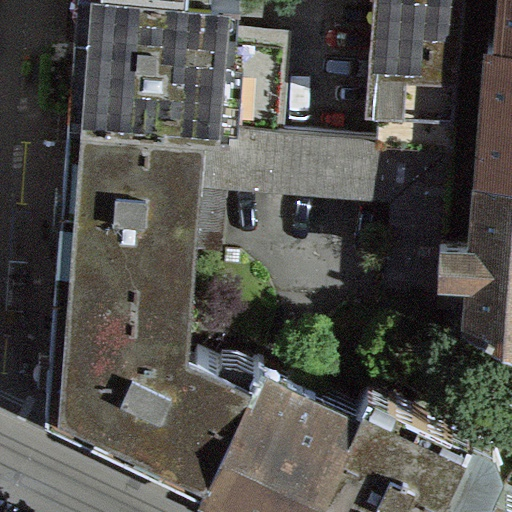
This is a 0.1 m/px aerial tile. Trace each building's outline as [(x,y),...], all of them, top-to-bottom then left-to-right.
[(69,108),(283,125),(283,123),(291,24),(237,20),(238,0),(77,0),(74,35),(69,108)] [(386,0),(376,132),(384,133),(451,138),(459,32),(461,0),(386,0)] [(511,36),(511,0),(500,0),(498,32),(497,35),(511,36)] [(488,34),(478,166),(511,167),(511,36),(497,35),(488,34)] [(376,132),(283,125),(69,108),(63,182),(56,181),(54,209),(61,210),(54,303),(190,313),(196,243),(220,245),(225,183),(392,196),(384,298),(407,300),(408,299),(438,301),(441,266),(443,234),(448,165),(451,138),(384,133),(376,132)] [(511,167),(478,166),(473,235),(445,234),(443,234),(441,266),(443,266),(470,268),(467,311),(466,315),(511,336),(511,167)] [(49,367),(46,402),(202,477),(254,368),(218,351),(198,341),(195,347),(188,344),(189,338),(190,313),(54,303),(50,346),(39,345),(38,366),(49,367)] [(255,366),(254,368),(202,477),(276,511),(306,511),(354,413),(309,392),(315,379),(288,366),(282,379),(255,366)] [(428,511),(465,436),(446,428),(451,418),(388,388),(383,398),(365,389),(362,395),(360,399),(354,413),(306,511),(428,511)] [(465,436),(428,511),(511,511),(511,489),(490,479),(500,458),(493,437),(469,426),(465,436)]
